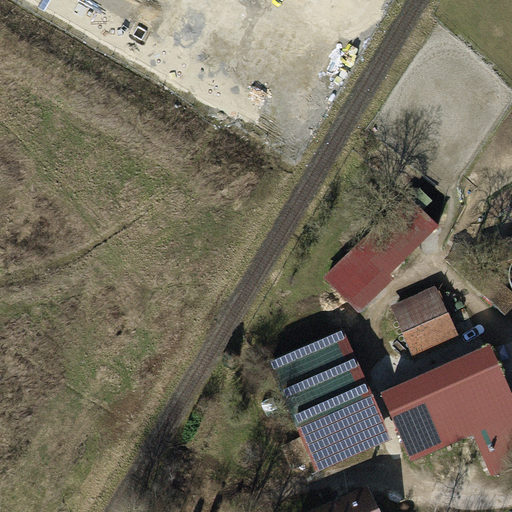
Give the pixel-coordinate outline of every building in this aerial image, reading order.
[(357,310),(439,231),(409,201),(328,280),(357,310)] [(511,294),(461,246),(447,261),(506,316),(511,309),(511,294)] [(458,338),(437,294),(397,313),(407,336),(406,337),(416,358),(458,338)] [(384,427),(342,334),(271,365),(313,459),(384,427)] [(414,461),(475,433),(495,476),(511,468),(511,402),(490,354),(387,401),(414,461)] [(377,511),(369,492),(330,509),(331,511),(328,511),(377,511)]
